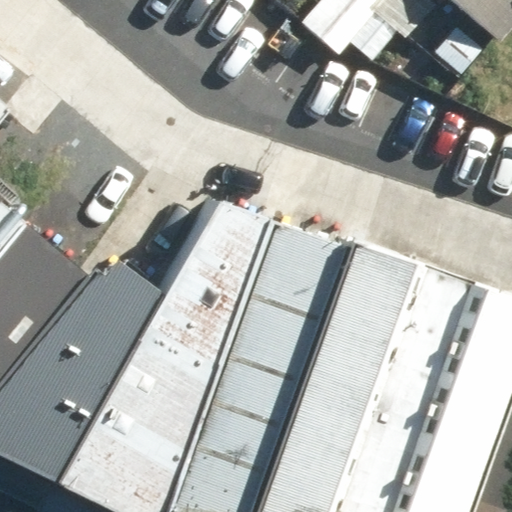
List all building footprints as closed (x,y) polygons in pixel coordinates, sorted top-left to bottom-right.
[(449,0),(481,30),(510,0),(449,0)] [(0,121),(11,109),(0,99),(0,121)] [(59,484),(115,511),(167,511),(272,222),(212,197),(161,289),(59,484)] [(0,201),(0,257),(28,223),(0,201)] [(167,511),(261,511),(352,247),(272,222),(167,511)] [(28,223),(0,257),(0,387),(91,276),(28,223)] [(474,511),(511,406),(511,296),(352,247),(261,511),(474,511)] [(91,276),(0,387),(0,454),(59,484),(161,289),(113,251),(91,276)]
